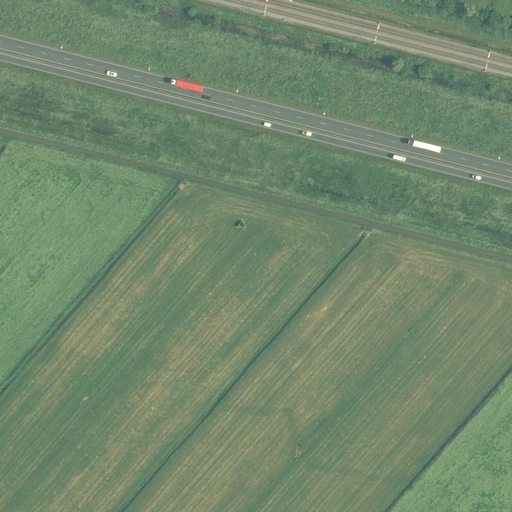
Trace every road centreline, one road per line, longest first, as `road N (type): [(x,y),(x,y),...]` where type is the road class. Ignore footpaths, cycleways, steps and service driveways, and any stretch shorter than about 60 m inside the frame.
road 1 (trunk): [(0,58),(511,188)]
road 2 (trunk): [(511,171),(0,41)]
road 3 (track): [(511,45),(333,0)]
